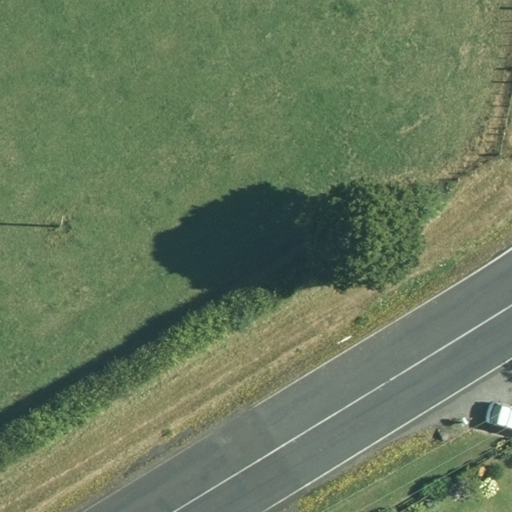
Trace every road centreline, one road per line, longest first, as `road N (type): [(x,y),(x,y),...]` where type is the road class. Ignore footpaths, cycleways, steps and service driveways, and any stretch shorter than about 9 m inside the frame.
road 1 (tertiary): [(172,511),(511,305)]
road 2 (unknown): [(403,371),(495,454),(511,457)]
